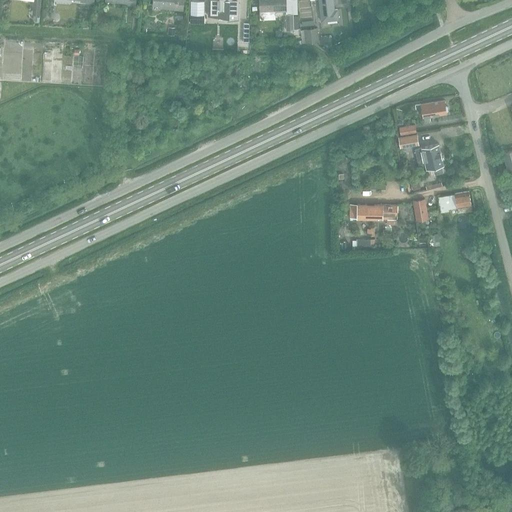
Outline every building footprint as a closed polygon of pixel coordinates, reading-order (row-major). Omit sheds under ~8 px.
[(175,9),(183,9),(183,0),(153,0),(153,5),(175,7),(175,9)] [(206,10),(206,0),(196,0),(196,10),(206,10)] [(208,0),(208,16),(227,16),(227,20),(238,20),(238,0),(208,0)] [(259,0),(260,11),(286,10),(285,0),(259,0)] [(337,9),(334,9),(333,0),(319,0),(321,21),(338,20),(337,9)] [(317,28),(304,29),(306,43),(318,41),(317,28)] [(424,123),(430,123),(429,117),(446,114),(444,101),(420,105),(422,118),(423,118),(424,123)] [(399,128),(400,135),(416,132),(415,125),(399,128)] [(398,136),(400,148),(419,145),(417,133),(398,136)] [(434,174),(444,172),(438,144),(416,149),(419,165),(425,163),(427,169),(433,167),(434,174)] [(413,190),(420,187),(417,179),(410,182),(413,190)] [(468,212),(470,212),(470,206),(471,206),(469,193),(455,195),(438,197),(440,213),(448,211),(448,209),(457,208),(458,214),(468,212)] [(413,201),(415,215),(426,213),(424,199),(413,201)] [(386,220),(397,220),(397,205),(351,204),(351,219),(381,220),(381,222),(386,222),(386,220)] [(368,247),(370,247),(370,232),(356,232),(356,246),(358,246),(358,250),(368,250),(368,247)]
